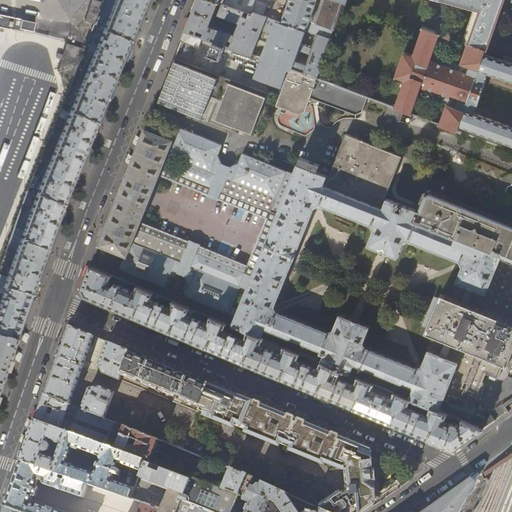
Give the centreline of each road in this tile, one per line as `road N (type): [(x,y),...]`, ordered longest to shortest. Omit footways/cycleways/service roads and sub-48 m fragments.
road 1 (residential): [(455,468),(57,300)]
road 2 (residential): [(57,300),(173,0)]
road 3 (residential): [(0,456),(57,300)]
